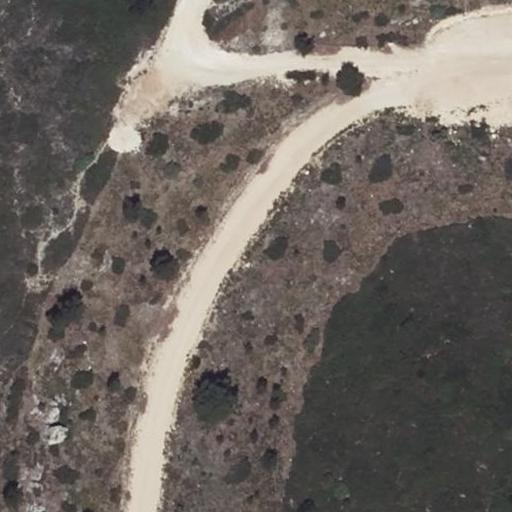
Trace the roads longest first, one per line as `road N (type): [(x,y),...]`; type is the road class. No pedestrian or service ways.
road 1 (track): [(511,54),(485,55),(292,148),(205,274),(157,410),(143,511)]
road 2 (track): [(485,55),(207,62),(185,41),(201,0)]
